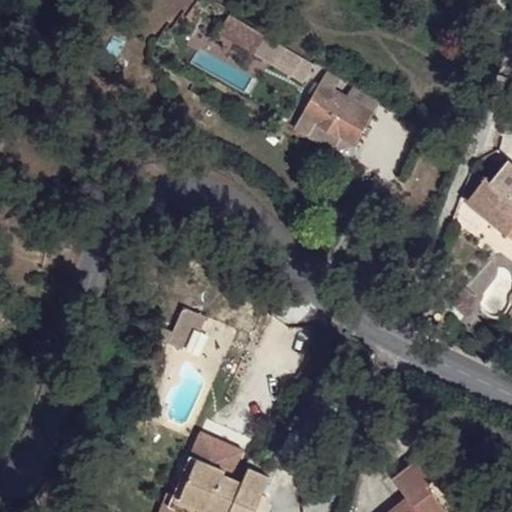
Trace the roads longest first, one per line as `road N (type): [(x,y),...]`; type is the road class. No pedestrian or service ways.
road 1 (tertiary): [(0,482),(27,465),(44,436),(108,235),(128,210),(156,194),(210,194),(236,208),(291,271),(392,346)]
road 2 (residential): [(511,56),(392,346)]
road 3 (residential): [(392,346),(326,511)]
road 4 (tertiary): [(392,346),(511,399)]
